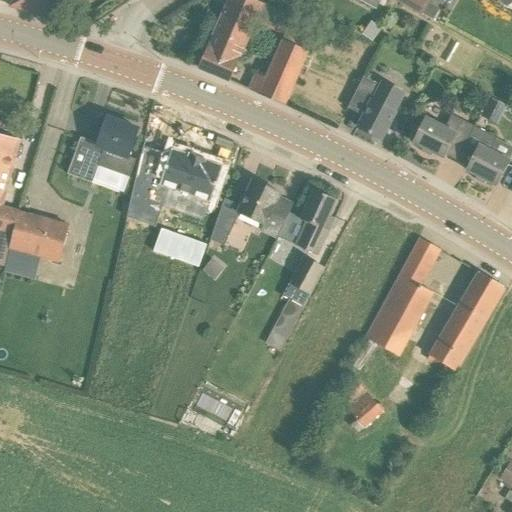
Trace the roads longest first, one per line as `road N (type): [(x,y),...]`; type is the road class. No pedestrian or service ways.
road 1 (tertiary): [(511,252),(269,122),(120,66)]
road 2 (tertiary): [(120,66),(0,30)]
